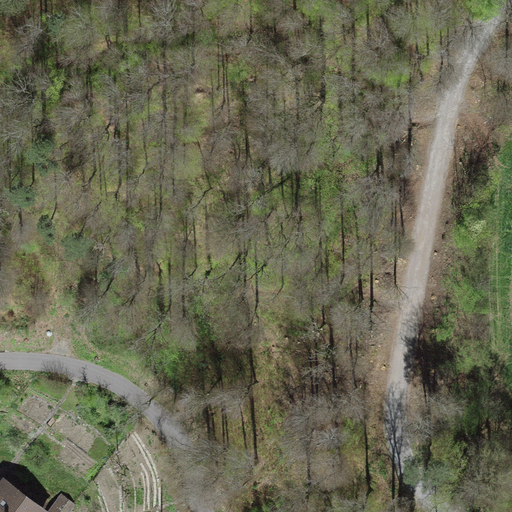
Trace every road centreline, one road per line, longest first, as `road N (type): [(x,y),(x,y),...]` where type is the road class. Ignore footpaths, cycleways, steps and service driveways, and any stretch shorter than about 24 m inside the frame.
road 1 (track): [(445,511),(405,467),(397,389),(444,133),(466,63),(501,0)]
road 2 (track): [(0,361),(84,369),(129,390),(166,422),(206,511)]
